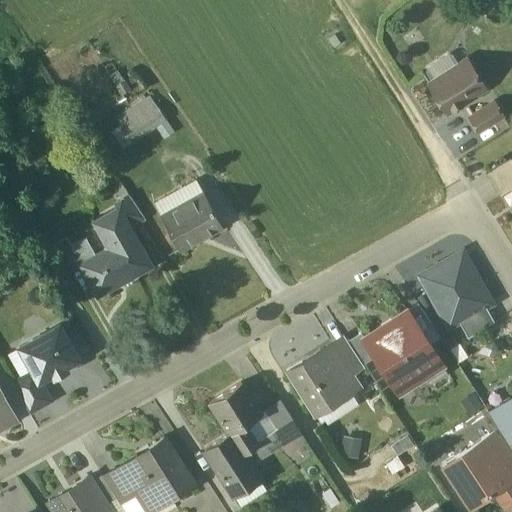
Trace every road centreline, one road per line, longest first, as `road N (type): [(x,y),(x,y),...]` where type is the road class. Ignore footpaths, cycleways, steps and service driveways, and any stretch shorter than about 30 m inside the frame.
road 1 (residential): [(0,482),(289,320),(479,228)]
road 2 (residential): [(479,228),(357,28)]
